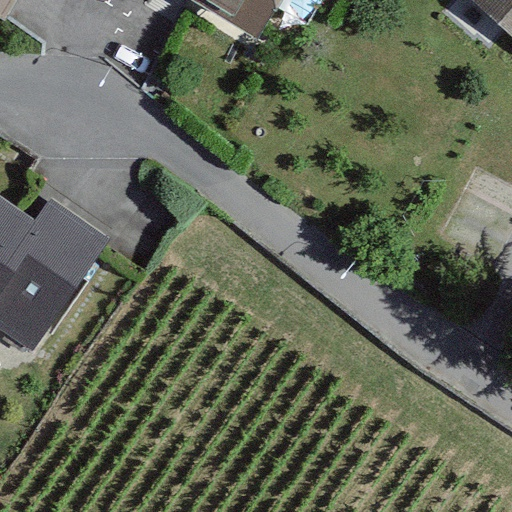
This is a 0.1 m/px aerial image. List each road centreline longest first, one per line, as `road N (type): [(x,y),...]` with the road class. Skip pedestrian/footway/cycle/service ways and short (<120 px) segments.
road 1 (residential): [(0,96),(115,112),(198,163),(426,354),(511,410)]
road 2 (unknown): [(426,354),(511,236)]
